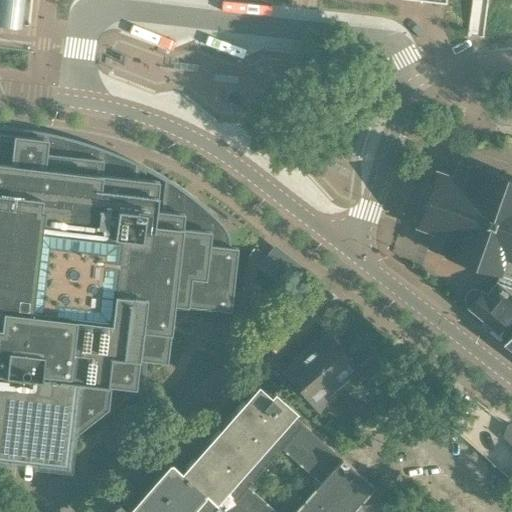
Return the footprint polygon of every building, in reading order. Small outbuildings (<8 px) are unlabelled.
[(0,0),(0,26),(20,28),(21,25),(23,25),(28,25),(28,20),(30,0),(0,0)] [(0,458),(8,460),(17,461),(36,463),(49,465),(67,467),(70,437),(101,413),(143,380),(145,359),(157,361),(165,362),(168,340),(169,334),(171,318),(171,316),(172,305),(230,312),(237,248),(228,247),(228,245),(228,244),(228,241),(228,240),(227,237),(227,236),(226,234),(226,233),(224,230),(223,228),(222,226),(220,224),(219,223),(217,221),(203,208),(190,197),(186,194),(164,179),(158,176),(140,166),(122,159),(116,156),(92,147),(71,141),(69,140),(50,135),(44,134),(38,133),(15,130),(0,128),(0,458)] [(420,213),(415,228),(432,234),(427,249),(444,255),(443,257),(498,276),(495,283),(511,297),(511,179),(475,167),(474,169),(457,163),(452,178),(435,172),(429,187),(428,186),(419,212),(420,213)] [(275,245),(257,267),(285,289),(304,268),(275,245)] [(465,299),(465,300),(465,301),(465,302),(465,303),(466,304),(466,305),(467,306),(467,307),(468,307),(468,308),(489,326),(485,330),(501,343),(511,329),(511,297),(495,283),(485,296),(481,292),(480,292),(479,292),(478,291),(477,291),(476,291),(476,290),(475,290),(474,290),(473,290),(472,291),(471,291),(470,291),(469,292),(468,293),(467,293),(467,294),(466,295),(465,296),(465,297),(465,298),(465,299)] [(511,329),(501,343),(502,344),(511,351),(511,329)] [(317,340),(303,351),(337,390),(349,380),(354,385),(362,378),(366,383),(375,376),(384,386),(397,374),(374,354),(356,369),(326,335),(318,342),(317,340)] [(391,346),(382,358),(393,367),(403,355),(391,346)] [(337,390),(303,351),(289,363),(291,365),(283,372),(320,414),(329,407),(324,401),(337,390)] [(222,511),(351,511),(372,488),(255,385),(180,472),(214,504),(222,511)] [(511,425),(510,425),(509,424),(508,424),(507,425),(506,425),(506,426),(503,435),(503,436),(503,437),(503,438),(503,439),(504,439),(511,446),(511,425)] [(206,511),(214,504),(180,472),(171,464),(129,511),(127,511),(117,503),(108,511),(206,511)]
